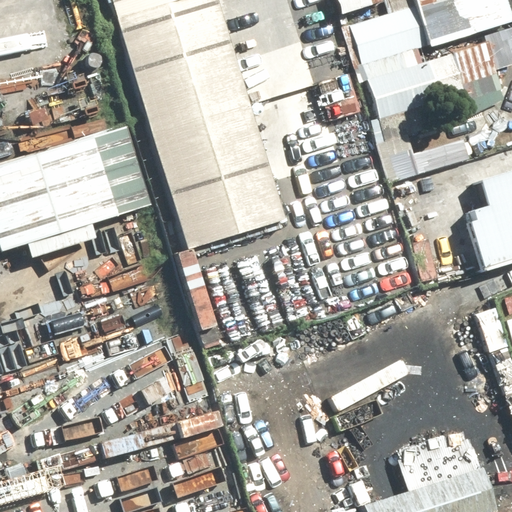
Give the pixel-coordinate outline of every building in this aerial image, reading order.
[(120,0),(156,111),(201,250),(294,220),(222,0),(120,0)] [(511,0),(419,0),(421,5),(348,27),(378,127),(501,90),(484,34),(511,26),(511,0)] [(128,126),(0,164),(0,242),(3,251),(152,205),(128,126)] [(511,166),(478,177),(505,263),(511,260),(511,166)] [(511,295),(499,300),(505,318),(511,315),(511,295)] [(185,340),(166,345),(178,385),(197,380),(185,340)] [(201,386),(182,393),(196,433),(216,426),(201,386)] [(351,507),(352,511),(486,511),(464,433),(395,453),(406,492),(351,507)] [(251,511),(233,453),(191,466),(205,511),(251,511)] [(114,489),(121,511),(142,511),(165,504),(155,475),(114,489)]
